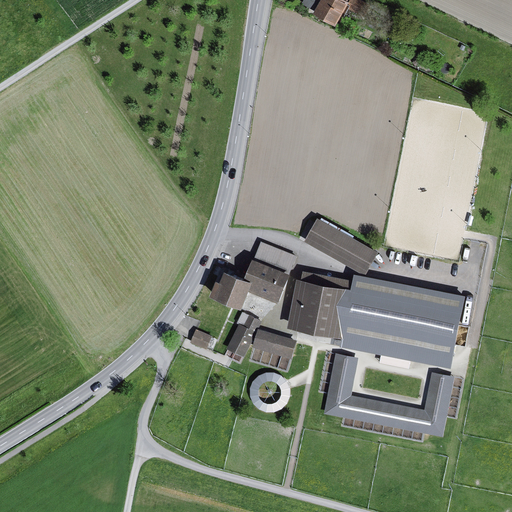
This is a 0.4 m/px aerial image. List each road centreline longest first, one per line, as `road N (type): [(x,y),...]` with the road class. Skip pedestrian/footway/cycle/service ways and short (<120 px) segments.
road 1 (tertiary): [(0,445),(114,371),(150,339),(196,273),(227,187),(259,0)]
road 2 (track): [(150,339),(166,363),(144,424),(157,447),(205,470),(360,511)]
road 3 (track): [(0,89),(138,0)]
road 4 (track): [(286,492),(316,342)]
